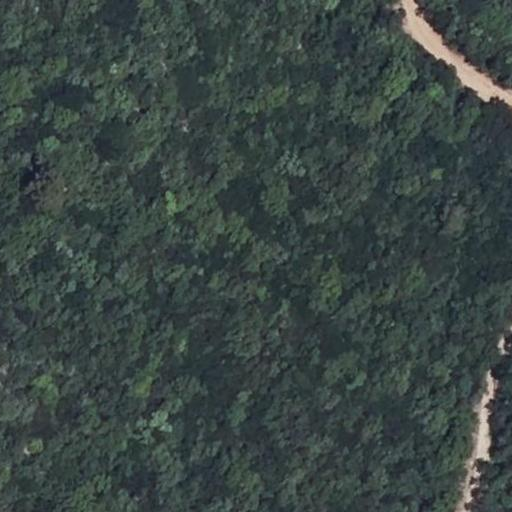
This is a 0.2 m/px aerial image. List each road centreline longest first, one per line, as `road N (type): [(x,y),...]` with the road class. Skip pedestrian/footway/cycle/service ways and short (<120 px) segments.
road 1 (track): [(460,511),(477,479),(477,408),(497,345),(511,332)]
road 2 (track): [(511,101),(412,29),(405,0)]
